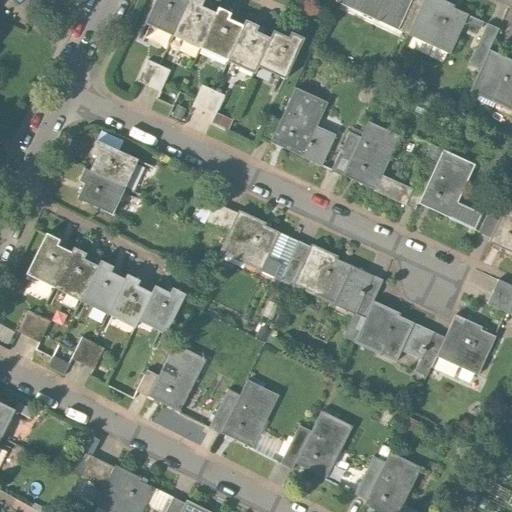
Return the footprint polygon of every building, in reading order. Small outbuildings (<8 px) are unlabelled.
[(155,0),(145,24),(173,36),(188,0),(155,0)] [(202,0),(188,0),(173,36),(201,49),(216,13),(201,7),(204,1),(202,0)] [(336,0),(337,0),(399,29),(412,0),(336,0)] [(412,0),(399,29),(409,34),(424,0),(412,0)] [(451,53),(466,21),(469,15),(470,13),(455,6),(456,4),(447,0),(424,0),(409,34),(451,53)] [(218,8),(216,13),(201,49),(228,61),(244,26),(229,19),(231,14),(218,8)] [(484,22),(469,15),(466,21),(481,28),(484,22)] [(246,20),(244,26),(228,61),(255,73),(258,67),(271,39),(256,32),(259,26),(246,20)] [(469,63),(481,69),(490,48),(500,29),(488,23),(469,63)] [(274,31),(271,39),(258,67),(286,80),(304,38),(292,33),(289,38),(274,31)] [(511,58),(490,48),(481,69),(470,92),(511,111),(511,58)] [(146,60),(136,81),(159,92),(169,72),(146,60)] [(202,86),(192,107),(214,117),(224,96),(202,86)] [(295,90),(270,143),(301,158),(317,125),(326,105),(295,90)] [(369,122),(361,139),(343,178),(405,206),(406,204),(413,189),(382,175),(400,137),(369,122)] [(336,134),(317,125),(301,158),(320,167),(336,134)] [(330,172),(343,178),(361,139),(348,133),(330,172)] [(98,156),(90,172),(124,188),(136,159),(97,141),(92,153),(98,156)] [(418,209),(419,206),(444,151),(432,146),(413,189),(406,204),(418,209)] [(476,165),(444,151),(419,206),(474,231),(482,214),(458,204),(476,165)] [(111,215),(124,188),(90,172),(84,170),(79,181),(85,184),(77,200),(111,215)] [(511,193),(505,209),(491,240),(488,245),(511,255),(511,193)] [(193,218),(207,225),(215,206),(201,199),(193,218)] [(216,204),(215,206),(207,225),(229,235),(239,214),(216,204)] [(479,234),(491,240),(505,209),(493,204),(479,234)] [(240,210),(239,214),(229,235),(221,253),(274,277),(280,263),(268,258),(280,232),(266,225),(267,222),(240,210)] [(27,273),(54,287),(71,252),(57,245),(60,239),(47,232),(27,273)] [(281,281),(293,286),(311,248),(299,242),(281,281)] [(293,286),(336,306),(353,267),(337,260),(339,257),(313,244),(311,248),(293,286)] [(74,246),(71,252),(54,287),(81,300),(98,265),(84,258),(87,253),(74,246)] [(81,300),(108,314),(125,279),(111,272),(114,266),(101,260),(98,265),(81,300)] [(336,306),(355,315),(373,276),(353,267),(336,306)] [(135,327),(138,320),(152,293),(137,286),(140,280),(128,274),(125,279),(108,314),(135,327)] [(373,276),(355,315),(366,319),(374,301),(383,281),(373,276)] [(511,286),(498,280),(487,305),(511,315),(511,286)] [(156,286),(152,293),(138,320),(166,334),(186,294),(173,288),(170,293),(156,286)] [(397,363),(402,352),(414,324),(399,317),(400,313),(374,301),(366,319),(355,344),(397,363)] [(29,311),(18,332),(40,343),(51,322),(29,311)] [(355,344),(366,319),(355,315),(344,339),(355,344)] [(456,315),(445,338),(437,357),(479,376),(496,337),(481,330),(483,327),(456,315)] [(0,338),(8,343),(15,331),(0,323),(0,338)] [(427,378),(437,357),(445,338),(414,324),(402,352),(420,361),(415,373),(427,378)] [(83,338),(71,359),(93,370),(104,349),(83,338)] [(205,361),(174,346),(160,375),(148,397),(178,413),(205,361)] [(64,373),(69,363),(54,356),(49,366),(64,373)] [(137,392),(148,397),(160,375),(148,369),(137,392)] [(277,398),(247,382),(240,396),(221,434),(251,449),(277,398)] [(209,428),(221,434),(240,396),(229,390),(209,428)] [(0,436),(2,437),(15,411),(0,404),(0,436)] [(351,427),(321,412),(311,432),(295,464),(325,479),(351,427)] [(291,470),(295,464),(311,432),(299,426),(280,464),(291,470)] [(78,432),(66,430),(65,440),(77,442),(78,432)] [(67,471),(103,490),(115,467),(92,455),(100,440),(86,433),(67,471)] [(473,458),(472,447),(460,448),(461,459),(473,458)] [(420,468),(390,453),(384,464),(366,501),(363,505),(376,511),(398,511),(402,503),(420,468)] [(354,496),(366,501),(384,464),(373,458),(354,496)] [(108,511),(142,511),(155,489),(140,481),(141,478),(116,465),(115,467),(103,490),(95,505),(108,511)] [(167,511),(181,511),(185,505),(174,499),(167,511)] [(209,511),(187,501),(185,505),(181,511),(209,511)] [(419,511),(402,503),(398,511),(419,511)]
